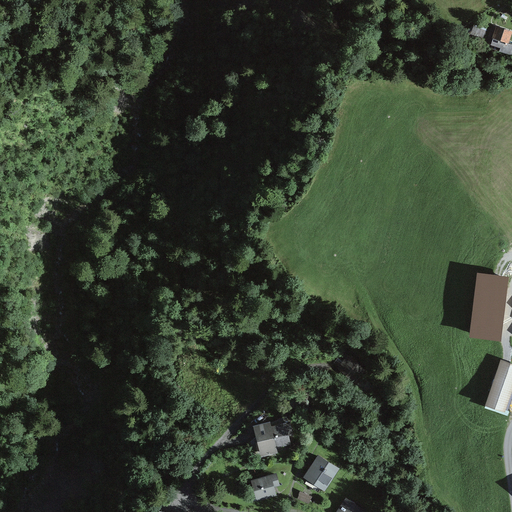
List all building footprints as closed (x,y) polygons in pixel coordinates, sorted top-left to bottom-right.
[(489,27),(475,21),(469,33),(483,40),(489,27)] [(511,30),(498,26),(492,43),(505,47),(504,51),(511,53),(511,41),(509,40),(511,30)] [(480,276),(473,334),(499,338),(506,279),(480,276)] [(349,354),(340,366),(355,379),(365,367),(349,354)] [(511,362),(503,359),(489,401),(504,406),(511,382),(511,362)] [(256,424),(262,454),(287,448),(280,418),(256,424)] [(319,454),(307,475),(327,487),(339,466),(319,454)] [(277,473),(255,479),(260,496),(281,490),(277,473)] [(346,495),(335,511),(336,511),(362,511),(365,507),(346,495)]
